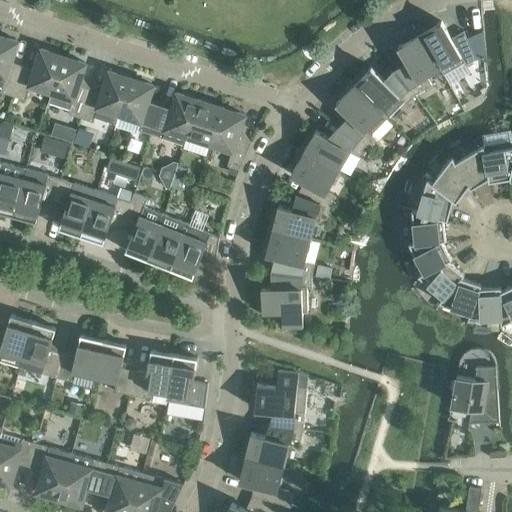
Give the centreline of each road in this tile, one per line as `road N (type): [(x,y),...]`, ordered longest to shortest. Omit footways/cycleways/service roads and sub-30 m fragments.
road 1 (residential): [(300,104),(0,8)]
road 2 (residential): [(234,326),(129,272),(0,231)]
road 3 (residential): [(0,286),(136,322),(234,326)]
road 4 (residential): [(234,326),(253,202),(300,104)]
road 5 (residential): [(198,511),(221,437),(234,326)]
road 6 (residential): [(300,104),(366,39),(448,0)]
